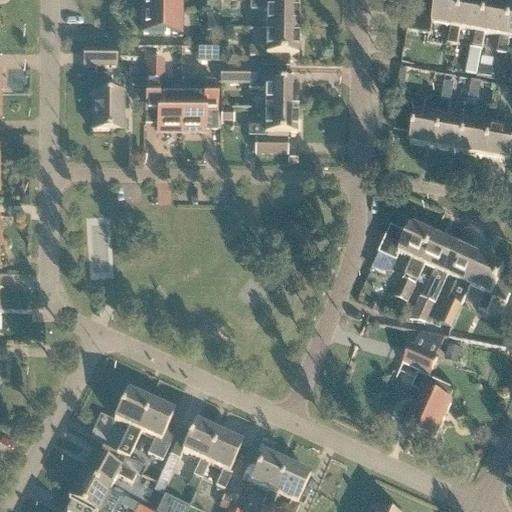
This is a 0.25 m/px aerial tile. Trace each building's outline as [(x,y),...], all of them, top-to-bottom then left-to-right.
[(142,0),(142,15),(180,15),(180,0),(142,0)] [(458,0),(436,0),(435,8),(416,4),(411,34),(430,37),(432,27),(451,30),(448,46),(457,48),(460,32),(461,32),(461,31),(457,31),(463,1),(458,0)] [(487,5),(463,1),(457,31),(461,31),(461,32),(475,35),(472,51),(481,53),(484,36),(482,36),(487,5)] [(266,32),(298,32),(298,6),(267,6),(267,4),(250,4),(250,14),(266,14),(266,32)] [(511,12),(511,9),(487,5),(482,36),(484,36),(500,39),(497,56),(506,57),(509,41),(507,41),(511,12)] [(180,15),(142,15),(142,37),(180,37),(180,15)] [(207,35),(219,35),(219,19),(207,19),(207,35)] [(298,32),(266,32),(266,51),(250,51),(250,60),(260,60),(260,69),(288,70),(288,58),(298,58),(298,32)] [(471,51),(467,76),(477,78),(481,53),(472,51),(471,51)] [(115,71),(115,52),(83,52),(82,70),(115,71)] [(197,53),(196,65),(220,65),(220,53),(197,53)] [(136,63),(137,55),(119,54),(118,63),(136,63)] [(146,62),(146,85),(145,85),(145,115),(157,115),(157,135),(180,135),(181,99),(178,99),(179,84),(163,84),(164,62),(146,62)] [(481,70),(479,78),(492,81),(493,73),(493,72),(482,70),(481,70)] [(249,74),(250,74),(250,73),(221,72),(220,84),(248,85),(248,84),(249,74)] [(298,112),(298,86),(289,86),(289,75),(250,74),(249,74),(248,84),(248,85),(248,93),(265,93),(265,111),(298,112)] [(110,79),(88,79),(88,98),(92,98),(92,134),(123,134),(123,97),(110,97),(110,79)] [(470,83),(468,99),(479,101),(482,85),(470,83)] [(445,84),(441,104),(450,106),(453,86),(445,84)] [(181,99),(180,135),(203,135),(203,115),(217,115),(217,86),(182,85),(182,99),(181,99)] [(141,104),(141,94),(132,94),(132,104),(141,104)] [(435,151),(440,120),(437,119),(422,117),(425,101),(402,97),(397,124),(413,127),(410,147),(435,151)] [(440,104),(437,119),(440,120),(435,151),(460,156),(465,125),(462,124),(447,121),(450,106),(441,104),(440,104)] [(465,125),(460,156),(485,161),(491,129),(488,129),(472,126),(475,110),(465,109),(462,124),(465,125)] [(219,111),(219,125),(232,125),(232,111),(219,111)] [(298,112),(265,111),(265,130),(248,130),(248,140),(254,140),(254,159),(286,159),(286,138),(298,138),(298,112)] [(491,113),(488,129),(491,129),(485,161),(510,165),(510,162),(511,162),(511,134),(496,131),(499,115),(491,113)] [(392,229),(380,255),(396,262),(399,257),(411,262),(404,277),(418,283),(424,268),(421,267),(434,239),(412,228),(408,237),(392,229)] [(434,239),(421,267),(424,268),(435,273),(422,302),(434,307),(440,294),(447,279),(445,278),(458,250),(434,239)] [(458,250),(445,278),(447,279),(458,284),(447,307),(449,308),(460,313),(471,290),(468,288),(481,260),(458,250)] [(380,255),(372,271),(383,276),(391,274),(396,262),(380,255)] [(481,260),(468,288),(471,290),(484,296),(477,311),(487,316),(494,300),(506,306),(511,293),(511,278),(503,275),(504,271),(481,260)] [(407,307),(416,287),(403,281),(393,300),(407,307)] [(422,302),(414,321),(426,326),(435,308),(434,307),(422,302)] [(449,308),(440,327),(451,332),(460,313),(449,308)] [(449,347),(445,361),(458,365),(462,351),(449,347)] [(435,443),(451,406),(449,405),(454,394),(429,382),(438,362),(412,351),(405,368),(420,375),(413,392),(422,396),(406,430),(435,443)] [(127,395),(114,424),(128,430),(116,456),(129,461),(140,436),(137,434),(150,406),(127,395)] [(150,406),(137,434),(140,436),(154,443),(147,458),(162,464),(169,449),(160,445),(167,429),(169,426),(173,417),(150,406)] [(218,438),(195,427),(191,436),(182,432),(170,458),(179,462),(181,456),(199,464),(193,478),(201,482),(208,468),(204,466),(218,438)] [(218,437),(204,466),(208,468),(222,474),(215,489),(224,492),(230,478),(231,476),(229,475),(241,448),(218,437)] [(271,498),(286,469),(262,458),(249,487),(266,495),(260,509),(265,511),(268,511),(275,499),(271,498)] [(92,459),(80,481),(108,496),(109,493),(117,479),(131,487),(136,478),(120,470),(118,473),(92,459)] [(309,479),(286,469),(271,498),(275,499),(289,506),(285,511),(296,511),(299,508),(296,507),(309,479)] [(141,476),(133,492),(148,500),(152,492),(156,484),(141,476)] [(71,504),(66,511),(117,511),(119,509),(119,508),(122,503),(123,501),(109,493),(108,496),(80,481),(68,503),(71,504)] [(158,483),(154,493),(163,497),(167,487),(158,483)] [(164,499),(157,511),(187,511),(189,511),(164,499)] [(222,511),(226,511),(231,503),(224,500),(219,510),(222,511)] [(122,503),(119,508),(126,511),(136,511),(138,509),(123,501),(122,503)]
